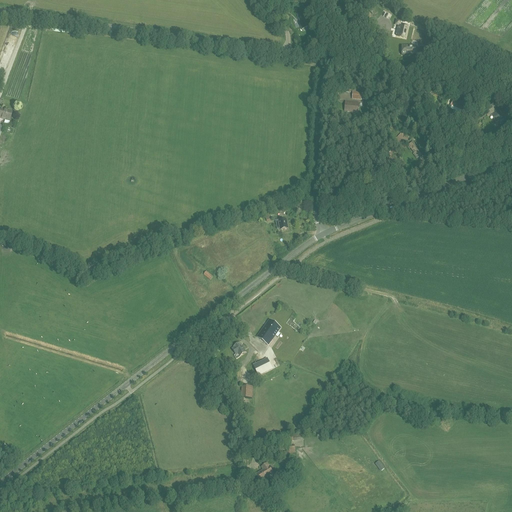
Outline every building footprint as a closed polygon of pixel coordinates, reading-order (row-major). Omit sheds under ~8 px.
[(302,12),(303,13),(294,15),(294,14),(298,29),(298,28),(306,26),(307,27),(303,12),(302,12)] [(399,37),(405,38),(408,26),(402,25),(399,37)] [(402,48),(402,54),(402,55),(416,55),(416,46),(402,46),(402,48)] [(352,99),(361,100),(361,99),(364,100),(364,94),(362,93),(353,92),(352,99)] [(494,105),(491,101),(489,98),(485,101),(486,104),(485,104),(489,110),(493,108),(492,107),(494,105)] [(452,106),(461,110),(463,111),(466,107),(463,106),(453,101),(451,106),(452,106)] [(345,111),(358,112),(358,103),(345,102),(345,111)] [(0,108),(0,117),(7,120),(10,111),(0,108)] [(504,119),(499,111),(491,115),(496,123),(504,119)] [(403,134),(398,139),(403,144),(407,141),(404,138),(405,136),(403,134)] [(418,158),(421,155),(412,143),(408,146),(418,158)] [(272,221),(269,212),(263,214),(264,218),(263,218),(264,221),(266,220),(267,222),(272,221)] [(276,221),(276,224),(279,224),(280,229),(281,230),(288,229),(286,220),(283,220),(280,220),(276,221)] [(207,272),(204,275),(211,280),(213,277),(207,272)] [(257,338),(268,346),(281,328),(270,321),(257,338)] [(235,353),(236,355),(238,353),(240,356),(246,352),(240,343),(234,347),(234,348),(232,349),(233,350),(233,351),(234,353),(235,353)] [(267,358),(253,365),(259,376),(273,369),(267,358)] [(253,387),(242,387),(241,399),(252,399),(253,387)] [(293,434),(294,442),(303,440),(303,433),(293,434)] [(287,434),(286,434),(283,434),(284,444),(287,444),(287,441),(292,441),(294,441),(293,434),(287,434)] [(285,454),(286,457),(290,456),(290,454),(296,453),(294,445),(288,446),(289,450),(284,452),(285,454)] [(257,474),(261,480),(272,473),(267,464),(262,467),(264,470),(257,474)]
